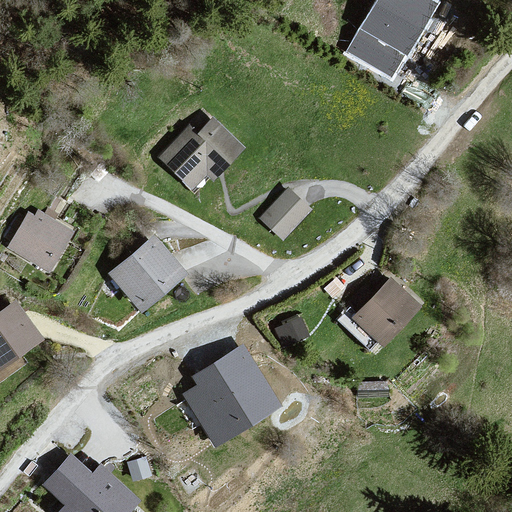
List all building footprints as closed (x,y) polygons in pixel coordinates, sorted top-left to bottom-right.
[(440,0),(375,0),(343,52),(391,82),(441,1),(440,0)] [(245,146),(212,117),(197,134),(187,125),(158,158),(192,187),(203,176),(212,184),(245,146)] [(311,205),(288,184),(258,216),(282,237),(311,205)] [(73,229),(37,207),(33,214),(27,210),(5,246),(48,271),(73,229)] [(187,270),(154,231),(106,271),(139,311),(187,270)] [(419,298),(388,269),(350,309),(382,338),(419,298)] [(0,364),(42,335),(15,298),(0,309),(0,364)] [(179,387),(217,448),(283,408),(246,347),(179,387)] [(115,511),(136,490),(98,456),(88,467),(69,450),(43,479),(60,494),(52,503),(61,511),(115,511)]
